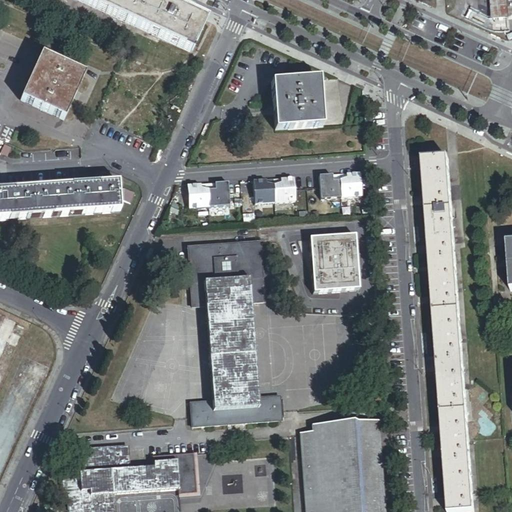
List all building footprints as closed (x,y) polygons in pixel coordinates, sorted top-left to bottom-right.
[(206,23),(156,0),(70,0),(191,55),(206,23)] [(504,0),(490,0),(492,20),(506,19),(504,0)] [(40,58),(20,102),(63,121),(83,78),(40,58)] [(273,86),(276,132),(322,128),(319,82),(273,86)] [(423,162),(448,511),(475,511),(449,160),(423,162)] [(346,183),(339,183),(340,200),(361,199),(359,176),(346,176),(346,183)] [(332,177),(319,178),(320,202),(340,200),(339,183),(332,184),(332,177)] [(280,187),(273,188),(275,205),(295,203),(293,180),(280,181),(280,187)] [(266,182),(253,183),(254,206),(275,205),(273,188),(266,188),(266,182)] [(215,192),(208,193),(209,210),(229,208),(227,185),(214,186),(215,192)] [(0,221),(119,213),(117,186),(0,193),(0,221)] [(200,187),(187,188),(189,211),(209,210),(208,193),(200,193),(200,187)] [(310,242),(314,296),(358,292),(355,239),(310,242)] [(191,406),(193,430),(281,423),(279,400),(258,401),(251,306),(264,305),(260,245),(188,251),(189,272),(192,310),(205,309),(212,405),(191,406)] [(384,511),(378,423),(372,424),(378,511),(384,511)] [(378,511),(372,424),(313,428),(313,435),(300,436),(304,511),(378,511)] [(67,500),(68,511),(114,511),(113,497),(178,492),(179,497),(196,496),(194,457),(153,460),(153,470),(130,472),(128,449),(78,453),(79,471),(62,472),(62,477),(64,500),(67,500)]
